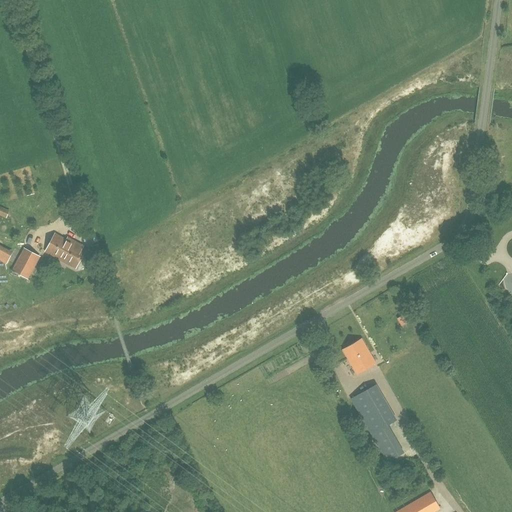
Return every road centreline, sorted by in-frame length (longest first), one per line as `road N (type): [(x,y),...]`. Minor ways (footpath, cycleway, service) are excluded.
road 1 (unclassified): [(0,507),(463,229),(498,0)]
road 2 (track): [(72,228),(77,212),(13,0)]
